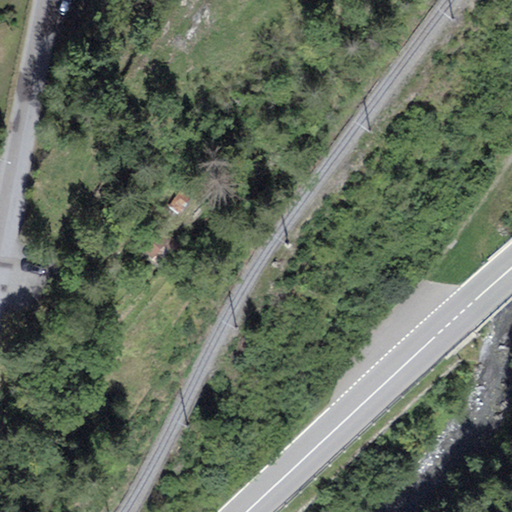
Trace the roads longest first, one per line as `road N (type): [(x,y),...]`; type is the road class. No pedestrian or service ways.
road 1 (secondary): [(245,511),(511,264)]
road 2 (tertiary): [(0,249),(56,0)]
